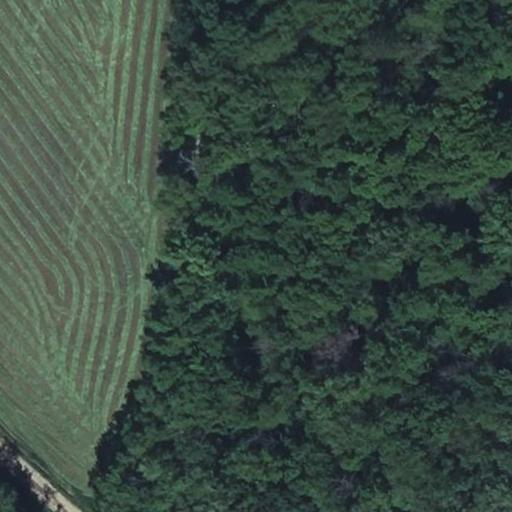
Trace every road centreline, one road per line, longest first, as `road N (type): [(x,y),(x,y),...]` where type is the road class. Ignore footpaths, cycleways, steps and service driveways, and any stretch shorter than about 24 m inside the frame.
road 1 (track): [(217,0),(179,319),(120,511)]
road 2 (track): [(0,415),(78,511)]
